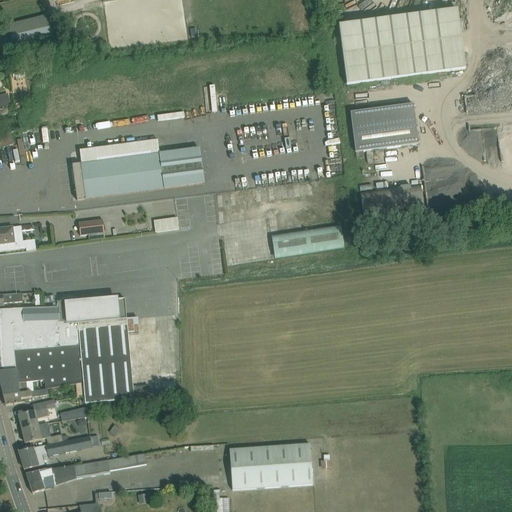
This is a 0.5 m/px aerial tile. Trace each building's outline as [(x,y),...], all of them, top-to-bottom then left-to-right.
[(457,10),(338,27),(346,86),(465,70),(457,10)] [(47,14),(7,24),(13,50),(53,40),(47,14)] [(11,48),(0,51),(0,61),(13,58),(11,48)] [(413,105),(350,114),(355,154),(356,154),(356,160),(363,159),(362,153),(418,145),(413,105)] [(9,134),(0,136),(0,149),(13,145),(9,134)] [(80,165),(72,166),(77,201),(204,185),(201,166),(199,149),(159,154),(158,141),(78,152),(80,165)] [(433,179),(431,163),(419,165),(421,181),(433,179)] [(420,185),(360,193),(364,224),(424,215),(420,185)] [(305,190),(292,191),(294,203),(307,202),(305,190)] [(283,192),(285,205),(293,204),(292,191),(283,192)] [(153,222),(155,234),(179,231),(177,219),(153,222)] [(80,237),(104,234),(103,222),(79,225),(80,237)] [(22,242),(20,227),(12,228),(0,229),(0,245),(5,245),(6,252),(25,250),(26,252),(35,251),(34,240),(22,242)] [(271,237),(274,259),(344,249),(340,227),(271,237)] [(278,292),(311,286),(310,280),(277,285),(278,292)] [(22,294),(0,295),(0,306),(3,306),(3,304),(22,302),(22,294)] [(0,371),(0,372),(17,371),(18,384),(33,383),(45,382),(45,389),(75,385),(82,384),(83,383),(84,397),(85,404),(133,400),(127,329),(124,299),(76,304),(76,301),(56,303),(56,308),(12,310),(0,310),(0,340),(2,370),(0,369),(0,371)] [(17,371),(0,372),(0,386),(18,384),(17,371)] [(175,378),(155,378),(155,395),(175,394),(175,378)] [(34,392),(33,383),(18,384),(0,386),(2,397),(34,392)] [(31,398),(48,395),(47,389),(34,392),(2,397),(5,407),(21,404),(20,399),(31,398)] [(37,405),(38,405),(39,411),(18,417),(21,430),(38,426),(36,419),(47,417),(46,410),(54,408),(53,401),(37,405)] [(41,440),(38,426),(21,430),(25,444),(41,440)] [(46,439),(48,446),(63,442),(62,435),(46,439)] [(48,457),(92,448),(89,437),(63,442),(48,446),(32,449),(18,453),(24,471),(45,465),(42,457),(48,455),(48,457)] [(309,445),(228,451),(231,491),(312,485),(309,445)] [(189,454),(213,452),(213,448),(189,449),(183,449),(183,456),(189,456),(189,454)] [(147,466),(145,455),(74,467),(74,466),(48,471),(45,470),(25,475),(32,495),(50,490),(50,489),(76,480),(110,475),(109,472),(147,466)] [(146,501),(136,501),(137,509),(146,509),(146,501)]
